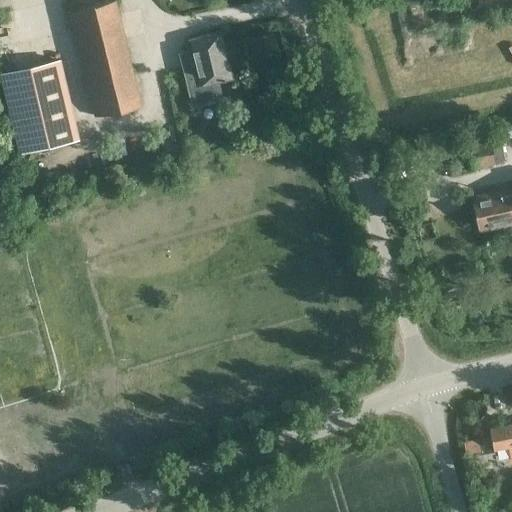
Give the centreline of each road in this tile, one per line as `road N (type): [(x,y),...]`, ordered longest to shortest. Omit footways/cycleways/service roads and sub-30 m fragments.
road 1 (unclassified): [(422,386),(300,0)]
road 2 (unclassified): [(90,511),(422,386)]
road 3 (unclassified): [(459,511),(422,386)]
